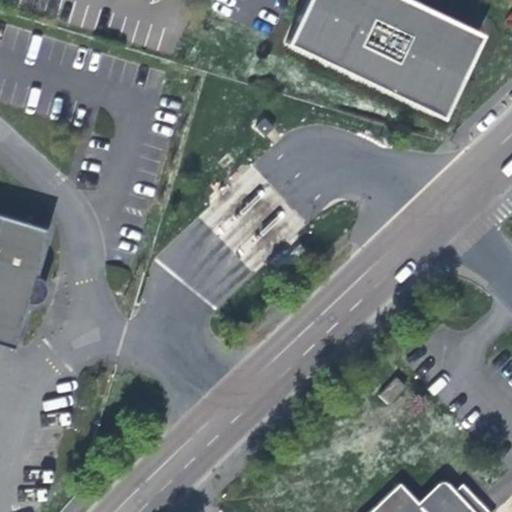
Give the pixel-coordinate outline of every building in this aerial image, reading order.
[(306,0),(288,40),(442,113),(481,32),(414,0),(306,0)] [(273,122),(264,112),(255,121),(264,131),(273,122)] [(261,189),(259,187),(241,203),(244,206),(261,189)] [(262,224),(264,227),(282,210),(279,207),(262,224)] [(0,335),(15,339),(29,292),(36,266),(49,224),(0,209),(0,335)] [(42,269),(36,266),(29,292),(30,293),(35,293),(38,292),(41,291),(44,288),(47,283),(47,278),(45,272),(42,269)] [(411,376),(409,375),(412,372),(401,363),(383,382),(386,384),(384,385),(393,394),(411,376)] [(400,483),(368,511),(485,511),(449,473),(418,502),(400,483)]
